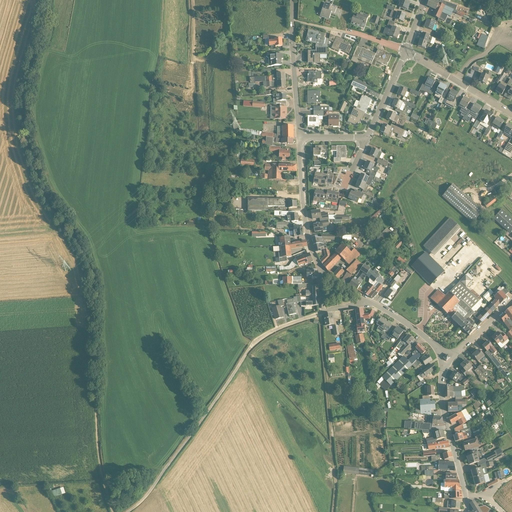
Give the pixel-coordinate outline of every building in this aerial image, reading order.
[(400,0),(399,3),(400,4),(399,7),(407,10),(410,3),(400,0)] [(445,6),(431,0),(429,0),(427,6),(436,10),(433,16),(439,19),(441,13),(450,17),(454,10),(453,10),(445,6)] [(446,2),(445,6),(453,10),(455,11),(457,6),(446,2)] [(320,17),(321,17),(329,20),(331,13),(334,14),(336,9),(331,7),(332,6),(324,3),(321,14),(320,17)] [(405,16),(395,12),(394,12),(395,9),(387,6),(386,9),(392,11),(389,17),(403,22),(405,16)] [(354,15),(353,17),(351,24),(360,27),(362,22),(366,23),(368,16),(358,13),(357,16),(354,15)] [(427,20),(424,28),(432,31),(435,25),(436,26),(437,23),(431,21),(431,22),(427,20)] [(400,30),(392,28),(391,31),(389,30),(387,35),(397,39),(400,30)] [(316,44),(315,48),(322,48),(324,35),(309,31),(308,37),(312,38),(311,43),(313,43),(313,44),(316,44)] [(477,46),(484,49),(489,37),(480,33),(478,38),(480,39),(477,46)] [(420,40),(427,43),(430,44),(432,38),(429,37),(430,36),(422,34),(420,40)] [(349,44),(340,40),(340,39),(336,37),(331,49),(338,52),(341,51),(349,55),(351,48),(348,47),(349,44)] [(282,39),(275,39),(275,41),(269,41),(269,46),(275,46),(275,47),(282,47),(282,39)] [(425,49),(427,43),(420,40),(418,47),(425,49)] [(321,48),(322,48),(315,48),(316,48),(316,51),(308,51),(308,63),(314,63),(314,64),(320,64),(320,55),(327,55),(327,48),(321,48)] [(362,48),(359,55),(355,52),(353,57),(371,65),(376,54),(362,48)] [(376,54),(371,65),(374,67),(376,62),(387,67),(391,56),(389,55),(389,54),(384,52),(383,53),(381,51),(379,55),(376,54)] [(266,57),(271,61),(271,67),(282,66),(282,60),(283,60),(283,55),(268,55),(266,57)] [(308,76),(308,83),(313,83),(313,79),(320,79),(320,72),(310,72),(310,75),(308,75),(308,76)] [(489,78),(490,79),(492,74),(487,72),(485,76),(482,74),(479,82),(486,85),(489,78)] [(254,83),(267,82),(276,82),(285,81),(284,74),(277,74),(276,74),(276,76),(271,76),(254,78),(254,83)] [(432,95),(436,86),(433,85),(435,82),(433,81),(434,79),(429,77),(429,79),(428,79),(425,85),(423,84),(420,89),(432,95)] [(501,82),(499,85),(496,92),(502,95),(506,89),(505,88),(507,85),(509,87),(511,82),(511,80),(510,79),(507,85),(501,82)] [(366,88),(362,86),(353,82),(351,86),(365,92),(366,88)] [(438,103),(441,104),(448,91),(447,93),(444,92),(446,87),(444,86),(444,85),(441,84),(439,87),(437,90),(437,91),(435,96),(440,99),(438,103)] [(400,88),(397,95),(404,98),(407,91),(400,88)] [(451,105),(454,107),(455,107),(459,98),(457,97),(458,94),(452,91),(447,100),(452,102),(451,105)] [(308,92),(308,104),(316,104),(316,96),(320,96),(320,92),(308,92)] [(286,94),(276,95),(276,101),(273,101),(274,104),(281,104),(281,102),(286,101),(286,94)] [(363,113),(364,113),(365,114),(371,100),(362,96),(356,109),(356,110),(363,113)] [(460,116),(463,117),(467,112),(465,111),(470,102),(464,98),(460,105),(462,107),(459,112),(462,113),(460,116)] [(395,100),(392,107),(402,111),(405,105),(410,108),(412,104),(403,100),(401,103),(395,100)] [(470,114),(467,112),(463,117),(467,119),(470,114),(475,117),(477,114),(477,115),(481,108),(475,104),(471,111),(470,114)] [(286,114),(286,108),(274,108),(276,108),(275,119),(274,119),(274,120),(285,120),(285,114),(286,114)] [(357,126),(358,123),(360,123),(364,113),(363,113),(356,110),(356,109),(354,108),(348,122),(357,126)] [(319,117),(324,117),(324,111),(314,111),(314,116),(308,116),(308,127),(319,127),(319,117)] [(329,116),(329,111),(324,111),(324,117),(329,117),(328,127),(338,127),(338,116),(329,116)] [(486,111),(481,119),(480,121),(477,119),(473,127),(477,129),(481,122),(486,125),(492,115),(486,111)] [(396,124),(399,117),(406,120),(408,117),(400,114),(398,117),(389,112),(386,119),(396,124)] [(497,118),(493,124),(494,125),(492,128),(498,131),(504,122),(497,118)] [(425,124),(435,128),(437,123),(426,119),(425,124)] [(402,137),(404,131),(394,126),(393,130),(383,125),(380,132),(384,134),(383,135),(390,138),(391,136),(393,130),(399,132),(398,135),(402,137)] [(282,140),(283,140),(293,140),(293,126),(283,127),(283,132),(277,132),(277,139),(282,140)] [(293,140),(283,140),(282,140),(277,139),(273,138),(266,137),(265,146),(273,147),(273,142),(275,143),(282,144),(287,144),(293,144),(293,140)] [(511,144),(511,145),(508,143),(501,154),(510,159),(511,155),(511,144)] [(285,161),(285,160),(285,158),(290,158),(290,151),(280,150),(280,147),(270,147),(270,152),(280,152),(279,161),(285,161)] [(317,162),(318,160),(318,157),(320,157),(320,152),(326,152),(326,147),(315,147),(315,150),(313,150),(313,162),(317,162)] [(334,159),(334,160),(334,163),(341,163),(341,159),(346,159),(346,147),(331,147),(331,149),(332,149),(332,152),(336,152),(336,158),(334,159)] [(382,153),(379,152),(373,149),(370,156),(376,159),(377,156),(380,157),(382,153)] [(366,173),(375,177),(377,173),(371,171),(374,165),(367,162),(364,169),(367,171),(366,173)] [(281,172),(279,172),(272,172),(272,169),(265,169),(265,171),(268,171),(268,175),(268,180),(269,180),(279,180),(281,181),(281,179),(284,179),(284,176),(281,176),(281,172)] [(361,175),(358,181),(369,186),(370,183),(367,181),(368,178),(361,175)] [(366,192),(369,186),(358,181),(356,187),(366,192)] [(472,224),(483,211),(453,185),(442,197),(472,224)] [(288,186),(288,195),(299,195),(300,186),(288,186)] [(364,194),(361,193),(355,191),(354,193),(351,192),(348,199),(357,203),(359,199),(361,200),(364,194)] [(488,207),(497,201),(494,197),(485,202),(488,207)] [(289,209),(292,209),(297,208),(296,202),(292,202),(288,202),(285,202),(285,199),(248,199),(248,211),(268,211),(268,207),(281,207),(281,208),(287,208),(287,209),(289,209)] [(379,210),(370,220),(373,222),(382,213),(379,210)] [(493,220),(511,236),(511,219),(502,210),(493,220)] [(329,220),(328,216),(328,214),(320,215),(320,211),(311,213),(312,220),(319,219),(320,221),(329,220)] [(288,222),(291,221),(291,222),(298,222),(298,215),(291,215),(288,215),(288,212),(281,212),(281,216),(287,216),(288,222)] [(450,219),(423,247),(431,255),(447,238),(449,239),(452,237),(460,228),(450,219)] [(336,220),(329,220),(320,221),(320,224),(313,225),(315,232),(323,231),(322,228),(329,227),(329,223),(334,222),(334,224),(341,223),(341,220),(336,220)] [(302,237),(302,227),(294,227),(293,229),(293,231),(295,231),(295,237),(302,237)] [(385,240),(392,233),(388,228),(381,235),(385,240)] [(312,238),(314,245),(325,245),(326,244),(324,239),(334,239),(334,235),(325,235),(321,235),(321,238),(318,239),(318,238),(312,238)] [(397,249),(403,243),(400,240),(395,246),(397,249)] [(281,247),(282,258),(286,257),(291,257),(290,249),(302,247),(306,246),(307,246),(306,241),(289,244),(289,242),(280,243),(281,247)] [(315,253),(320,253),(321,252),(320,250),(326,249),(325,245),(314,245),(315,253)] [(336,253),(323,266),(328,271),(341,258),(349,265),(360,255),(354,249),(351,253),(342,245),(335,253),(336,253)] [(287,262),(286,257),(282,258),(281,247),(277,247),(278,258),(276,258),(277,263),(287,262)] [(326,256),(320,261),(320,262),(323,266),(330,258),(328,250),(324,251),(326,256)] [(425,252),(410,266),(430,286),(445,271),(425,252)] [(295,267),(298,266),(299,266),(305,264),(305,265),(313,262),(310,254),(307,255),(304,256),(302,257),(301,256),(295,258),(293,262),(295,267)] [(346,271),(347,272),(351,275),(361,264),(356,260),(346,271)] [(349,285),(357,290),(363,280),(370,270),(364,265),(360,271),(363,272),(360,278),(359,278),(358,280),(355,277),(353,280),(352,281),(349,285)] [(403,269),(411,275),(413,273),(405,267),(403,269)] [(344,272),(340,268),(333,275),(337,279),(344,272)] [(382,284),(384,281),(380,278),(381,277),(379,274),(379,273),(376,270),(373,273),(379,278),(376,282),(379,285),(379,284),(383,287),(384,286),(382,284)] [(316,271),(309,271),(307,271),(307,278),(311,278),(311,279),(317,279),(317,271),(316,271)] [(351,275),(347,272),(341,281),(340,281),(345,284),(351,275)] [(369,279),(373,282),(371,285),(363,294),(368,297),(372,292),(373,292),(373,291),(379,285),(376,282),(375,282),(378,278),(376,275),(374,278),(372,276),(369,279)] [(389,290),(387,292),(384,296),(390,301),(395,294),(394,293),(396,291),(392,288),(401,278),(398,275),(389,285),(391,287),(389,290)] [(437,293),(431,299),(460,327),(466,322),(466,321),(469,319),(473,315),(470,312),(479,302),(466,289),(472,282),(465,276),(443,299),(437,293)] [(300,285),(302,285),(302,277),(296,278),(283,278),(283,285),(291,285),(298,285),(300,285)] [(377,294),(383,287),(379,284),(379,285),(373,291),(377,294)] [(313,287),(313,291),(304,291),(304,296),(310,296),(318,296),(318,287),(313,287)] [(500,305),(507,299),(504,296),(508,293),(503,287),(501,289),(500,287),(490,298),(491,299),(494,301),(493,301),(498,306),(500,304),(500,305)] [(318,306),(318,296),(310,296),(310,302),(304,302),(304,307),(318,306)] [(286,304),(288,311),(289,316),(296,314),(294,304),(298,303),(297,297),(293,298),(294,301),(291,302),(291,303),(286,304)] [(489,315),(498,306),(493,301),(494,301),(491,299),(488,302),(490,304),(488,306),(487,305),(483,309),(489,315)] [(272,308),(274,315),(276,320),(283,318),(280,307),(284,306),(283,300),(278,301),(279,307),(272,308)] [(473,315),(481,323),(489,315),(483,309),(480,312),(481,313),(480,315),(476,312),(473,315)] [(363,320),(370,319),(371,317),(372,318),(374,312),(371,310),(369,314),(363,315),(362,310),(356,311),(357,319),(356,319),(357,326),(356,326),(357,334),(365,333),(363,320)] [(326,326),(331,325),(333,325),(331,314),(324,315),(326,326)] [(511,331),(511,324),(505,315),(500,318),(510,331),(506,334),(511,341),(511,340),(511,332),(511,331)] [(387,332),(389,330),(392,326),(381,318),(377,325),(379,326),(377,328),(377,329),(382,332),(384,330),(387,332)] [(460,327),(469,336),(475,330),(472,327),(474,324),(469,319),(466,321),(466,322),(460,327)] [(396,341),(400,336),(403,332),(397,328),(393,333),(391,331),(388,335),(385,339),(389,341),(392,337),(396,341)] [(498,333),(492,338),(497,344),(500,341),(502,344),(508,340),(502,333),(500,336),(498,333)] [(358,335),(357,334),(355,334),(355,336),(357,344),(364,343),(363,334),(358,335)] [(407,344),(399,353),(402,356),(411,347),(409,345),(414,340),(411,338),(411,337),(410,336),(409,336),(408,336),(406,339),(403,337),(402,338),(400,341),(402,343),(404,341),(407,344)] [(485,350),(487,352),(485,353),(492,361),(493,360),(491,358),(492,357),(491,355),(493,354),(496,352),(492,347),(488,342),(482,347),(484,349),(485,350)] [(418,359),(419,358),(422,356),(426,352),(419,345),(415,348),(417,350),(412,354),(414,355),(408,361),(412,365),(418,359)] [(484,357),(481,354),(478,350),(472,355),(478,362),(480,360),(482,362),(485,359),(484,357)] [(425,366),(428,364),(432,361),(428,356),(425,358),(424,358),(420,360),(419,358),(418,359),(412,365),(412,366),(415,369),(420,365),(423,362),(425,366)] [(412,366),(412,365),(408,361),(404,357),(380,380),(384,385),(381,387),(385,391),(391,386),(391,387),(412,366)] [(491,361),(497,369),(500,367),(501,366),(495,358),(493,360),(492,361),(491,361)] [(460,366),(463,369),(461,371),(462,373),(467,379),(471,376),(467,372),(472,368),(466,361),(460,366)] [(436,369),(432,365),(428,368),(420,375),(423,379),(436,369)] [(477,367),(478,368),(486,379),(490,375),(487,371),(486,372),(480,365),(477,367)] [(481,382),(486,379),(478,368),(474,371),(479,377),(478,378),(481,382)] [(469,382),(467,379),(462,373),(459,376),(454,372),(450,378),(456,382),(458,380),(462,383),(464,386),(469,382)] [(429,396),(434,396),(433,387),(431,387),(430,387),(427,387),(428,396),(422,397),(423,400),(429,400),(429,396)] [(419,400),(420,404),(423,405),(422,411),(420,411),(420,414),(431,416),(431,410),(435,410),(435,402),(430,402),(430,399),(429,400),(423,400),(419,400)] [(448,404),(448,410),(448,412),(457,412),(457,406),(465,405),(465,400),(455,400),(455,404),(448,404)] [(466,410),(453,417),(448,419),(451,424),(457,421),(460,426),(472,419),(469,415),(468,415),(466,410)] [(430,431),(431,431),(432,429),(432,425),(436,425),(436,426),(444,425),(442,418),(438,418),(433,417),(429,416),(428,424),(415,422),(414,430),(422,431),(428,431),(430,431)] [(462,425),(454,429),(456,436),(453,436),(455,443),(467,439),(474,435),(472,431),(465,433),(465,430),(463,430),(462,425)] [(427,440),(428,445),(438,444),(437,440),(444,438),(443,431),(435,433),(435,432),(432,431),(431,431),(430,431),(428,431),(429,434),(432,433),(433,438),(427,440)] [(474,437),(476,440),(484,436),(482,432),(474,437)] [(476,440),(463,444),(465,451),(469,450),(470,453),(475,452),(477,451),(478,450),(476,440)] [(435,449),(449,447),(448,442),(441,443),(438,444),(428,445),(429,450),(435,449)] [(486,457),(488,461),(493,459),(501,455),(504,454),(501,448),(494,452),(495,453),(486,457)] [(475,452),(470,453),(468,454),(469,457),(467,458),(469,465),(479,462),(476,455),(478,454),(477,451),(475,452)] [(432,461),(439,462),(438,459),(444,458),(444,460),(452,458),(451,453),(437,456),(436,456),(432,456),(432,461)] [(492,462),(495,461),(493,459),(488,461),(485,463),(485,464),(486,468),(493,466),(492,462)] [(447,463),(439,462),(438,470),(455,471),(456,471),(453,463),(447,463)] [(343,473),(348,474),(368,476),(369,470),(344,467),(343,473)] [(485,467),(471,471),(473,478),(483,476),(487,475),(485,467)] [(483,476),(473,478),(475,486),(485,483),(483,476)] [(461,492),(460,488),(459,481),(456,481),(446,480),(444,480),(444,488),(452,488),(452,492),(461,492)] [(486,511),(489,510),(484,507),(479,510),(478,508),(474,502),(474,501),(470,504),(474,510),(475,511),(486,511)] [(460,502),(455,502),(447,502),(447,509),(460,510),(460,502)]
